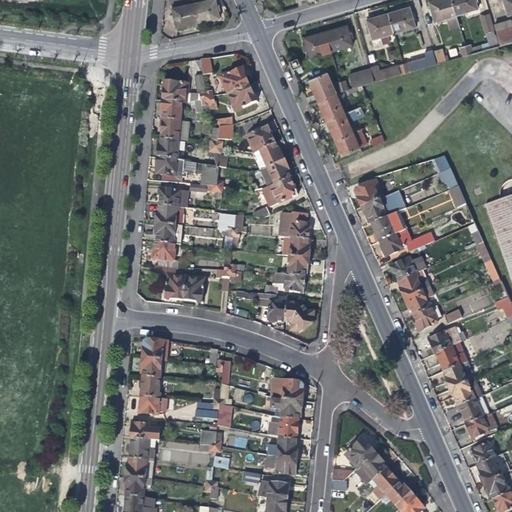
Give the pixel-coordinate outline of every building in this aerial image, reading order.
[(214,0),(207,0),(193,3),(197,22),(219,18),(217,9),(214,0)] [(459,26),(455,14),(450,0),(429,0),(428,0),(430,8),(432,14),(433,20),(444,17),(447,29),(459,26)] [(476,8),(474,1),(474,0),(450,0),(455,14),(476,8)] [(511,0),(503,0),(507,14),(511,12),(511,0)] [(175,27),(197,22),(193,3),(171,8),(173,18),(175,27)] [(414,25),(412,19),(410,13),(408,6),(397,10),(387,13),(392,32),(414,25)] [(365,19),(367,26),(369,32),(373,47),(381,44),(380,43),(386,42),(386,43),(388,43),(386,35),(393,33),(392,32),(387,13),(376,15),(365,19)] [(479,16),(484,33),(492,30),(487,14),(479,16)] [(493,24),(499,45),(511,41),(511,31),(509,19),(493,24)] [(339,26),(324,31),(330,50),(351,44),(346,25),(339,26)] [(488,46),(496,44),(492,30),(484,33),(488,46)] [(308,56),(330,50),(324,31),(315,33),(303,37),(308,56)] [(441,48),(432,51),(436,64),(445,61),(441,48)] [(425,57),(401,63),(404,73),(436,64),(432,51),(432,49),(424,52),(425,57)] [(210,73),(208,58),(200,59),(203,74),(210,73)] [(288,61),(292,68),(299,65),(296,58),(288,61)] [(377,66),(369,69),(373,82),(404,73),(401,63),(378,70),(377,66)] [(219,76),(227,93),(248,84),(246,78),(241,67),(219,76)] [(360,86),(373,82),(369,69),(369,68),(347,74),(351,88),(360,86)] [(316,101),(318,100),(335,93),(342,91),(339,82),(331,84),(326,72),(308,80),(312,91),(316,101)] [(194,75),(198,93),(201,92),(205,92),(202,74),(194,75)] [(163,91),(162,101),(181,102),(186,102),(187,95),(188,84),(164,82),(163,91)] [(252,92),(248,84),(227,93),(234,111),(256,101),(252,92)] [(198,93),(187,95),(186,102),(202,99),(201,94),(201,92),(198,93)] [(344,113),(335,93),(318,100),(321,109),(323,112),(321,113),(325,121),(344,113)] [(179,121),(181,102),(162,101),(161,109),(160,118),(163,118),(163,120),(179,121)] [(359,107),(344,113),(347,121),(362,114),(359,107)] [(331,133),(334,140),(352,132),(347,121),(344,113),(325,121),(329,129),(330,129),(331,133)] [(215,119),(219,126),(232,124),(230,117),(215,119)] [(177,141),(179,121),(163,120),(161,130),(160,140),(177,141)] [(231,139),(232,124),(219,126),(217,138),(231,139)] [(253,153),(259,150),(275,144),(274,142),(271,135),(267,126),(245,135),(253,153)] [(359,129),(352,132),(334,140),(333,140),(336,148),(339,155),(365,143),(359,129)] [(369,141),(371,147),(383,141),(381,136),(369,141)] [(183,143),(177,141),(160,140),(158,140),(157,149),(156,157),(175,159),(176,150),(183,151),(183,143)] [(259,150),(266,167),(284,160),(281,154),(278,146),(276,147),(275,144),(259,150)] [(209,147),(206,165),(215,166),(214,161),(213,158),(214,153),(215,147),(210,146),(209,147)] [(255,161),(259,169),(266,167),(259,150),(253,153),(256,160),(255,161)] [(219,158),(219,154),(214,153),(213,158),(214,161),(215,166),(222,167),(223,159),(219,158)] [(439,172),(444,170),(449,168),(443,155),(433,158),(439,172)] [(193,162),(175,159),(156,157),(156,158),(156,166),(155,174),(166,176),(165,182),(178,183),(179,178),(182,178),(183,172),(192,173),(193,162)] [(266,167),(274,184),(289,177),(287,172),(289,172),(287,167),(284,160),(266,167)] [(203,164),(201,184),(202,184),(211,185),(216,185),(217,180),(217,175),(217,173),(215,166),(206,165),(203,164)] [(259,169),(267,186),(274,184),(266,167),(259,169)] [(444,170),(451,188),(457,185),(449,168),(444,170)] [(293,184),(289,177),(274,184),(267,186),(261,188),(269,206),(275,204),(297,194),(293,184)] [(356,201),(359,208),(380,198),(373,180),(354,188),(353,193),(356,201)] [(455,207),(464,203),(457,185),(451,188),(448,189),(455,207)] [(159,197),(159,205),(183,207),(186,208),(187,191),(160,188),(159,197)] [(397,191),(380,198),(359,208),(363,215),(365,221),(367,220),(369,224),(395,212),(405,208),(397,191)] [(498,198),(484,203),(511,279),(511,193),(509,194),(507,195),(498,198)] [(183,207),(159,205),(158,213),(155,214),(155,219),(154,224),(181,227),(183,207)] [(255,217),(263,218),(269,215),(266,207),(253,213),(255,217)] [(217,230),(228,231),(233,232),(233,231),(234,214),(219,212),(217,230)] [(285,236),(291,237),(308,239),(309,229),(310,222),(306,221),(307,213),(292,212),(292,214),(281,213),(278,236),(285,236)] [(403,230),(395,212),(369,224),(374,234),(377,242),(403,230)] [(242,215),(234,214),(233,231),(238,231),(244,232),(245,227),(241,226),(242,215)] [(179,245),(181,227),(154,224),(154,229),(154,232),(156,234),(155,243),(174,245),(179,245)] [(212,235),(212,227),(187,227),(187,235),(212,235)] [(401,248),(405,247),(405,246),(412,243),(406,229),(403,230),(377,242),(380,250),(384,257),(401,249),(401,248)] [(231,250),(232,237),(233,232),(228,231),(227,237),(224,237),(223,249),(231,250)] [(472,234),(476,244),(482,242),(477,231),(472,234)] [(430,235),(412,243),(405,246),(405,247),(407,252),(433,241),(430,235)] [(283,255),(289,256),(308,258),(309,251),(310,239),(308,239),(291,237),(285,236),(284,242),(283,255)] [(484,263),(490,260),(482,242),(476,244),(484,263)] [(172,267),(174,245),(155,243),(154,251),(153,259),(157,259),(156,266),(172,267)] [(289,256),(287,275),(304,276),(306,277),(307,269),(308,258),(289,256)] [(393,273),(396,281),(419,270),(426,267),(421,257),(409,261),(408,258),(390,265),(393,273)] [(165,275),(174,276),(175,268),(172,267),(156,266),(153,266),(152,274),(165,275)] [(227,281),(228,277),(229,271),(224,271),(217,270),(216,280),(227,281)] [(423,280),(419,270),(396,281),(399,287),(398,290),(400,294),(402,299),(428,288),(425,279),(423,280)] [(303,285),(304,276),(287,275),(275,274),(274,284),(279,285),(279,291),(303,293),(303,285)] [(174,276),(165,275),(163,298),(172,299),(182,300),(184,277),(174,276)] [(203,279),(184,277),(182,300),(194,301),(201,302),(203,279)] [(264,293),(276,294),(277,288),(274,287),(264,286),(264,293)] [(410,312),(412,316),(427,310),(423,301),(432,296),(428,288),(402,299),(405,306),(408,308),(410,312)] [(275,320),(284,321),(286,302),(287,297),(264,294),(256,293),(255,306),(269,307),(268,319),(275,320)] [(502,308),(506,318),(511,314),(511,310),(506,297),(495,302),(498,310),(502,308)] [(300,303),(286,302),(284,321),(290,322),(289,330),(298,331),(299,332),(314,319),(313,319),(313,316),(313,310),(304,309),(300,303)] [(435,306),(427,310),(412,316),(416,325),(418,331),(436,324),(435,321),(441,318),(435,306)] [(445,324),(460,317),(457,311),(443,317),(445,324)] [(432,355),(434,354),(457,344),(459,343),(452,328),(443,331),(425,339),(429,349),(432,355)] [(165,361),(167,341),(145,339),(142,342),(142,350),(141,358),(160,360),(165,361)] [(464,361),(457,344),(434,354),(438,364),(441,371),(464,361)] [(141,374),(141,377),(158,378),(160,360),(141,358),(140,366),(139,373),(141,374)] [(445,384),(447,390),(465,382),(463,376),(470,373),(464,361),(441,371),(443,375),(441,376),(445,384)] [(156,398),(158,378),(141,377),(140,387),(139,397),(156,398)] [(473,379),(465,382),(447,390),(451,399),(453,404),(455,403),(457,407),(480,396),(481,396),(473,379)] [(279,390),(278,399),(301,401),(302,395),(303,386),(300,382),(279,380),(279,382),(272,381),(271,389),(279,390)] [(220,384),(218,399),(225,400),(225,393),(227,393),(227,387),(220,384)] [(278,399),(279,390),(271,389),(270,398),(274,399),(278,399)] [(488,414),(480,396),(457,407),(461,416),(465,425),(488,414)] [(165,399),(156,398),(139,397),(138,405),(138,413),(157,415),(157,411),(164,412),(165,399)] [(300,412),(301,401),(278,399),(274,399),(273,409),(278,409),(277,417),(279,418),(297,420),(297,418),(299,418),(300,412)] [(45,431),(55,432),(59,401),(48,400),(45,431)] [(195,417),(216,419),(216,418),(218,404),(212,404),(196,402),(195,417)] [(230,405),(229,405),(218,404),(216,418),(216,419),(229,420),(230,405)] [(494,428),(488,414),(465,425),(463,426),(467,434),(470,442),(488,433),(487,432),(494,428)] [(297,420),(279,418),(279,427),(273,426),(272,436),(278,437),(295,439),(296,431),(297,420)] [(128,439),(130,439),(147,441),(154,441),(158,441),(159,430),(149,429),(149,424),(130,422),(129,431),(128,439)] [(201,431),(200,445),(214,446),(215,433),(215,432),(201,431)] [(236,437),(234,446),(245,448),(247,439),(236,437)] [(294,443),(295,439),(278,437),(277,446),(267,445),(266,455),(276,456),(295,459),(296,453),(297,443),(294,443)] [(146,451),(147,441),(130,439),(129,448),(128,458),(152,461),(153,452),(146,451)] [(356,469),(359,465),(373,453),(373,452),(368,447),(361,439),(344,455),(356,469)] [(474,459),(477,466),(493,459),(495,458),(491,450),(495,449),(491,440),(488,442),(487,441),(470,450),(474,459)] [(359,465),(372,480),(385,468),(384,468),(386,466),(379,459),(373,453),(359,465)] [(264,467),(275,468),(276,456),(266,455),(264,467)] [(294,467),(295,459),(276,456),(275,468),(274,473),(294,475),(294,467)] [(213,457),(213,459),(212,467),(227,469),(228,458),(213,457)] [(152,468),(152,461),(128,458),(128,462),(126,462),(125,469),(124,477),(144,479),(145,467),(152,468)] [(500,475),(493,459),(477,466),(475,466),(479,476),(482,483),(500,475)] [(366,485),(372,480),(359,465),(356,469),(353,471),(366,485)] [(374,504),(380,499),(385,494),(398,483),(397,483),(391,475),(385,468),(372,480),(366,485),(372,491),(367,496),(374,504)] [(352,472),(332,471),(331,482),(342,482),(352,472)] [(258,474),(244,472),(242,480),(257,483),(258,474)] [(507,492),(500,475),(482,483),(486,492),(489,500),(491,499),(507,492)] [(125,493),(125,496),(142,498),(144,479),(124,477),(123,485),(123,493),(125,493)] [(268,482),(267,499),(286,500),(287,493),(288,484),(268,482)] [(345,482),(342,482),(331,482),(330,491),(345,491),(345,482)] [(390,499),(398,508),(412,496),(406,489),(400,483),(398,484),(398,483),(385,494),(390,499)] [(217,487),(215,487),(210,486),(210,492),(209,498),(216,499),(217,487)] [(511,497),(509,492),(507,492),(491,499),(495,507),(496,511),(502,511),(511,508),(511,497)] [(384,504),(390,499),(385,494),(380,499),(384,504)] [(124,505),(122,511),(140,511),(142,498),(125,496),(124,497),(124,505)] [(412,496),(398,508),(401,511),(422,511),(420,509),(422,507),(418,502),(412,496)] [(284,511),(285,510),(286,500),(267,499),(265,511),(284,511)]
